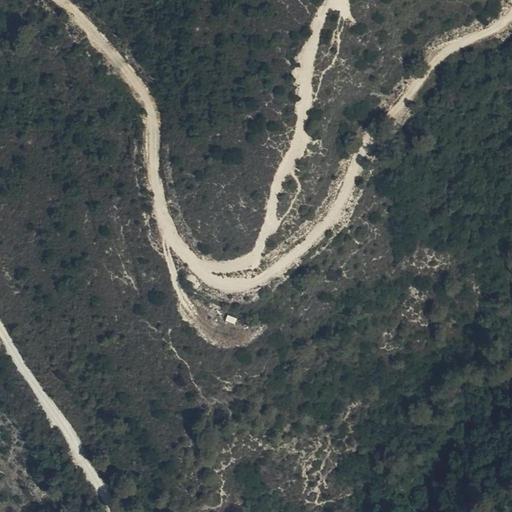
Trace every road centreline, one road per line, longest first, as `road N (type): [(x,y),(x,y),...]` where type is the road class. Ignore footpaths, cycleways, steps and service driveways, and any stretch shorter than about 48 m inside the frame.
road 1 (track): [(511,10),(433,67),(379,135),(342,203),(276,269),(234,280),(175,255),(154,187),(152,106),(60,0)]
road 2 (track): [(234,280),(261,241),(323,0)]
road 3 (track): [(0,322),(119,511)]
